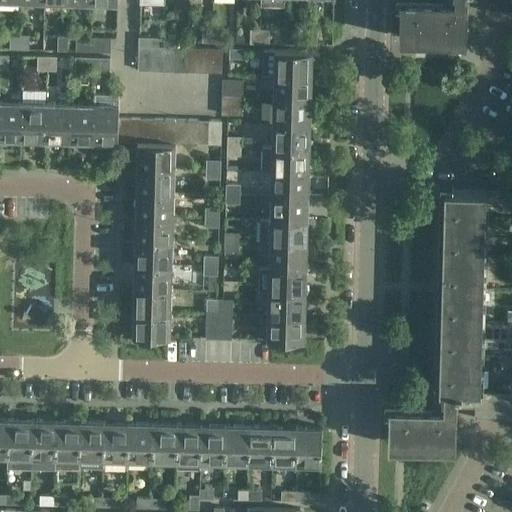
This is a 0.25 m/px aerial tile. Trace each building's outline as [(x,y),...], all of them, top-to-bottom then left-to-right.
[(395,0),(396,5),(400,5),(400,39),(401,39),(401,38),(416,38),(416,41),(432,41),(433,38),(449,39),(449,42),(466,42),(466,39),(467,39),(468,0),(483,0),(486,0),(395,0)] [(498,10),(498,0),(486,0),(486,12),(488,12),(488,9),(497,10),(498,10)] [(510,11),(510,0),(498,0),(498,10),(500,10),(509,10),(509,11),(510,11)] [(210,43),(211,28),(202,28),(202,42),(210,43)] [(221,29),(211,28),(210,43),(220,43),(221,29)] [(260,44),(260,30),(250,29),(250,44),(260,44)] [(269,30),(260,30),(260,44),(268,44),(269,30)] [(308,45),(308,31),(298,31),(297,45),(308,45)] [(317,31),(308,31),(308,45),(317,45),(317,31)] [(20,49),(20,35),(10,35),(10,49),(20,49)] [(29,35),(20,35),(20,49),(28,49),(29,35)] [(68,50),(68,36),(58,36),(57,50),(68,50)] [(76,36),(76,50),(76,51),(86,51),(86,37),(76,36)] [(110,40),(110,37),(86,37),(86,51),(110,52),(110,50),(109,50),(110,40)] [(150,70),(151,43),(139,43),(138,70),(139,70),(139,69),(149,69),(149,70),(150,70)] [(162,71),(162,44),(151,43),(150,70),(151,70),(161,70),(161,71),(162,71)] [(174,71),(174,44),(162,44),(162,71),(163,71),(163,70),(173,70),(173,71),(174,71)] [(185,71),(186,48),(177,48),(178,44),(174,44),(174,71),(174,70),(185,70),(185,71)] [(197,72),(198,49),(186,48),(185,71),(186,71),(186,70),(196,71),(196,72),(197,72)] [(209,72),(210,49),(198,49),(197,72),(198,72),(198,71),(208,71),(208,72),(209,72)] [(223,50),(210,49),(209,72),(210,72),(210,71),(220,71),(220,72),(222,72),(223,50)] [(244,60),(244,50),(230,49),(229,59),(244,60)] [(275,51),(274,74),(312,75),(312,52),(313,52),(313,51),(274,50),(274,51),(275,51)] [(8,55),(0,54),(0,68),(7,69),(8,55)] [(47,70),(47,56),(37,56),(37,70),(47,70)] [(57,56),(47,56),(47,70),(56,71),(57,56)] [(85,72),(86,57),(76,57),(75,71),(85,72)] [(109,59),(109,58),(86,57),(85,72),(109,72),(109,69),(109,59)] [(311,99),(312,75),(274,74),(273,98),(311,99)] [(243,81),(230,80),(222,80),(222,87),(222,95),(242,96),(243,81)] [(118,142),(118,141),(118,118),(119,93),(118,93),(118,94),(95,93),(95,103),(94,141),(117,141),(117,142),(118,142)] [(241,116),(242,96),(222,95),(222,97),(221,97),(221,98),(222,98),(222,109),(221,109),(221,115),(241,116)] [(310,123),(311,99),(273,98),(273,122),(310,123)] [(0,138),(21,139),(22,101),(0,100),(0,138)] [(45,139),(46,102),(22,101),(21,139),(45,139)] [(69,140),(70,103),(46,102),(45,139),(69,140)] [(94,141),(95,103),(70,103),(69,140),(94,141)] [(130,142),(130,118),(130,119),(119,119),(119,118),(118,118),(118,141),(130,142)] [(141,142),(142,119),(141,119),(141,120),(131,119),(131,118),(130,118),(130,142),(137,142),(141,142)] [(152,142),(153,119),(152,119),(152,120),(142,120),(142,119),(141,142),(152,142)] [(164,143),(164,119),(164,120),(154,120),(154,119),(153,119),(152,142),(164,143)] [(175,143),(176,120),(175,120),(175,121),(165,120),(165,119),(164,119),(164,143),(175,143)] [(187,143),(187,120),(187,121),(176,121),(176,120),(175,143),(176,143),(187,143)] [(198,143),(198,120),(198,121),(188,121),(188,120),(187,120),(187,143),(198,143)] [(209,144),(210,121),(209,121),(209,122),(199,121),(199,120),(198,120),(198,143),(209,144)] [(210,121),(209,144),(220,144),(221,122),(221,121),(221,122),(210,122),(210,121)] [(310,147),(310,123),(273,122),(272,146),(310,147)] [(242,138),(227,137),(227,145),(242,146),(242,138)] [(176,144),(176,143),(175,143),(164,143),(152,142),(141,142),(137,142),(137,143),(138,143),(137,167),(175,167),(175,144),(176,144)] [(241,167),(242,146),(227,145),(227,166),(241,167)] [(309,171),(310,147),(272,146),(262,146),(261,170),(271,170),(309,171)] [(174,191),(175,167),(137,167),(136,190),(174,191)] [(220,180),(220,168),(206,167),(206,180),(220,180)] [(308,196),(309,171),(271,170),(271,194),(308,196)] [(457,406),(475,407),(475,391),(480,391),(480,387),(481,387),(481,386),(483,386),(484,369),(481,369),(482,353),(484,353),(485,337),(482,336),(483,320),(485,320),(486,304),(483,304),(484,287),(486,287),(487,271),(485,270),(485,254),(487,254),(488,238),(486,238),(486,221),(489,221),(489,205),(487,204),(487,189),(488,189),(488,188),(453,188),(453,183),(440,182),(434,400),(385,398),(384,444),(456,446),(457,406)] [(241,185),(226,185),(226,193),(240,193),(241,185)] [(173,216),(174,191),(136,190),(136,215),(173,216)] [(240,204),(240,193),(226,193),(226,204),(240,204)] [(308,220),(308,196),(271,194),(270,218),(308,220)] [(219,209),(218,209),(205,208),(205,216),(219,217),(219,209)] [(173,240),(173,216),(136,215),(135,239),(173,240)] [(218,228),(219,217),(205,216),(204,227),(218,228)] [(307,244),(308,220),(270,218),(270,243),(307,244)] [(239,233),(225,233),(225,241),(239,242),(239,233)] [(172,264),(173,240),(135,239),(134,263),(172,264)] [(239,253),(239,242),(225,241),(224,252),(239,253)] [(306,268),(307,244),(270,243),(269,267),(306,268)] [(218,257),(217,257),(204,256),(203,265),(217,265),(218,257)] [(171,288),(172,264),(134,263),(134,287),(171,288)] [(217,276),(217,265),(203,265),(203,276),(217,276)] [(306,292),(306,268),(269,267),(268,291),(306,292)] [(223,290),(238,290),(238,281),(224,280),(223,290)] [(171,313),(171,288),(134,287),(133,312),(171,313)] [(305,316),(306,292),(268,291),(268,315),(305,316)] [(220,310),(220,300),(207,300),(207,309),(220,310)] [(233,300),(220,300),(220,310),(232,310),(233,300)] [(219,338),(220,310),(207,309),(206,338),(219,338)] [(231,339),(232,314),(232,310),(220,310),(219,338),(231,339)] [(170,336),(171,313),(133,312),(133,335),(132,335),(132,336),(170,337),(170,336)] [(305,340),(305,316),(268,315),(267,339),(267,340),(305,341),(305,340)] [(487,417),(488,392),(480,391),(475,391),(475,407),(475,418),(477,418),(477,416),(486,416),(486,417),(487,417)] [(499,417),(500,392),(488,392),(487,417),(488,417),(489,416),(498,417),(499,417)] [(511,418),(511,392),(500,392),(499,417),(500,417),(509,417),(509,418),(511,418)] [(30,456),(31,420),(9,419),(7,419),(6,455),(30,456)] [(54,457),(55,420),(33,420),(33,419),(31,419),(31,420),(30,456),(54,457)] [(78,457),(79,421),(57,420),(55,420),(54,457),(78,457)] [(102,467),(102,458),(103,422),(81,421),(81,420),(79,420),(79,421),(78,457),(78,466),(102,467)] [(126,459),(127,422),(105,422),(105,421),(103,421),(103,422),(102,458),(126,459)] [(150,459),(151,423),(129,422),(127,422),(126,459),(150,459)] [(176,460),(176,424),(154,423),(151,422),(151,423),(150,459),(176,460)] [(199,467),(200,424),(178,424),(178,423),(176,423),(176,424),(176,460),(175,467),(199,467)] [(223,461),(224,425),(202,424),(200,424),(199,467),(208,467),(208,461),(223,461)] [(247,462),(248,425),(226,425),(226,424),(224,424),(224,425),(223,461),(247,462)] [(271,463),(272,426),(250,426),(250,425),(248,425),(247,462),(271,463)] [(295,463),(296,427),(274,426),(272,426),(271,463),(295,463)] [(296,426),(296,427),(295,463),(321,464),(322,427),(320,427),(298,427),(298,426),(296,426)] [(213,486),(198,486),(198,492),(198,497),(213,497),(213,486)] [(247,499),(247,488),(233,488),(233,498),(247,499)] [(260,489),(247,488),(247,499),(260,499),(260,489)] [(295,500),(295,490),(281,489),(281,500),(295,500)] [(309,490),(295,490),(295,500),(309,501),(309,490)] [(19,492),(5,492),(5,503),(19,503),(19,492)] [(198,508),(198,497),(198,492),(188,492),(188,507),(198,508)] [(53,504),(53,493),(39,493),(39,504),(53,504)] [(67,494),(53,493),(53,504),(66,504),(67,494)] [(87,505),(101,505),(101,495),(87,494),(87,505)] [(115,495),(101,495),(101,505),(114,506),(115,495)] [(150,506),(150,496),(136,496),(136,506),(150,506)] [(164,497),(150,496),(150,506),(163,507),(164,497)]
